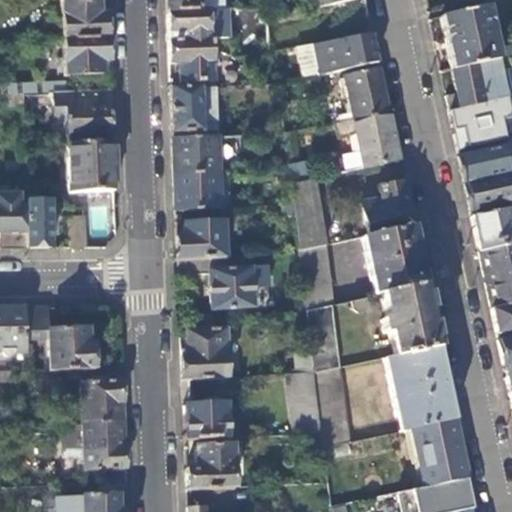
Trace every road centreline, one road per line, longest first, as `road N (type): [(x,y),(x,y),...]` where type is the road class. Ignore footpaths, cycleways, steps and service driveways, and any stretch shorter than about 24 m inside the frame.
road 1 (residential): [(393,0),(503,511)]
road 2 (residential): [(144,272),(135,0)]
road 3 (residential): [(157,511),(144,272)]
road 4 (residential): [(0,274),(144,272)]
